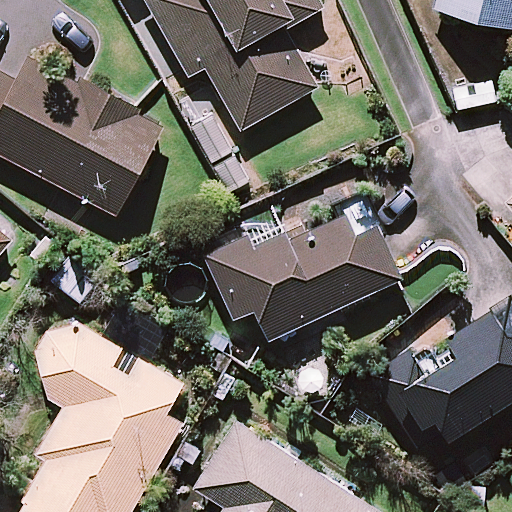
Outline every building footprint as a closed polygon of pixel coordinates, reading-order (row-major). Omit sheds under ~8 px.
[(318,8),(313,0),(148,0),(189,75),(206,65),(240,127),(316,86),(284,27),(318,8)] [(511,0),(436,0),(435,7),(511,22),(511,0)] [(0,151),(116,213),(164,122),(87,81),(80,94),(24,64),(18,76),(0,66),(0,151)] [(254,175),(219,114),(194,129),(228,190),(254,175)] [(402,275),(366,198),(316,221),(312,214),(247,244),(244,237),(206,255),(234,315),(255,306),(269,336),(402,275)] [(0,251),(12,238),(0,227),(0,251)] [(101,279),(68,250),(29,295),(55,318),(74,296),(81,302),(101,279)] [(511,288),(371,373),(418,451),(511,394),(511,288)] [(78,320),(77,324),(52,327),(38,351),(49,394),(65,403),(37,451),(49,458),(17,511),(129,511),(182,419),(165,410),(183,380),(78,320)] [(385,511),(237,419),(195,486),(224,505),(219,511),(385,511)]
